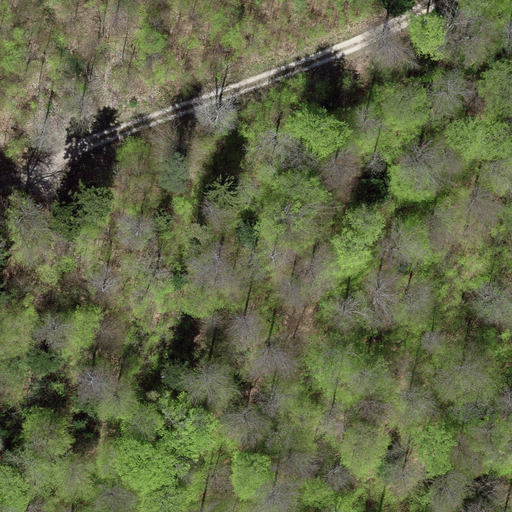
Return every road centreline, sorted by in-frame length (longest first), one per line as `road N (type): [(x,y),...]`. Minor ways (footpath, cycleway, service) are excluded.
road 1 (track): [(440,0),(337,52),(91,141),(9,181)]
road 2 (track): [(107,136),(86,39),(105,0)]
